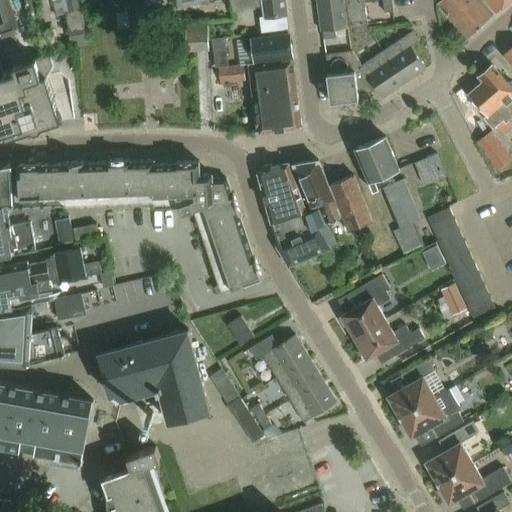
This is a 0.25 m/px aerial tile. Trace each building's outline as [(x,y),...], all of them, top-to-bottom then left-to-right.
[(0,33),(1,33),(13,30),(14,30),(17,28),(8,0),(0,0),(0,11),(4,24),(0,24),(0,33)] [(86,32),(78,0),(67,0),(70,10),(66,11),(71,36),(86,32)] [(142,0),(145,10),(163,5),(161,0),(142,0)] [(265,17),(287,14),(288,14),(286,0),(232,0),(235,10),(263,3),(265,16),(265,17)] [(365,0),(317,0),(319,9),(365,2),(365,0)] [(392,0),(383,0),(385,12),(393,11),(392,0)] [(469,38),(493,16),(479,0),(441,0),(438,3),(469,38)] [(486,0),(497,12),(509,2),(507,0),(486,0)] [(365,2),(319,9),(322,31),(323,31),(336,29),(368,24),(365,2)] [(265,17),(265,16),(260,17),(262,33),(289,29),(287,14),(265,17)] [(207,29),(185,30),(185,52),(208,51),(208,38),(207,29)] [(336,29),(323,31),(324,39),(337,37),(336,29)] [(13,30),(1,33),(4,46),(17,42),(14,30),(13,30)] [(413,31),(405,36),(412,46),(419,40),(413,31)] [(247,64),(294,58),(290,33),(243,39),(247,64)] [(405,36),(383,51),(405,83),(427,68),(412,46),(405,36)] [(209,68),(219,67),(218,50),(241,49),(240,37),(208,38),(208,51),(209,68)] [(353,51),(327,54),(329,74),(328,74),(331,102),(359,98),(359,93),(357,80),(370,78),(362,65),(353,51)] [(383,97),(405,83),(383,51),(362,65),(370,78),(378,91),(383,97)] [(0,68),(0,132),(8,130),(10,136),(65,119),(51,74),(57,62),(54,52),(0,68)] [(294,58),(249,64),(258,133),(303,127),(294,58)] [(222,82),(246,80),(245,64),(220,67),(222,82)] [(511,85),(493,64),(480,76),(484,81),(470,93),(475,98),(471,102),(479,111),(483,107),(489,114),(484,118),(494,128),(504,119),(506,122),(511,117),(511,85)] [(370,78),(357,80),(359,93),(378,91),(370,78)] [(499,169),(511,160),(491,131),(478,141),(499,169)] [(386,136),(356,148),(370,180),(369,181),(374,191),(379,189),(375,179),(400,169),(386,136)] [(446,176),(436,153),(414,162),(424,185),(446,176)] [(42,161),(19,162),(20,196),(153,192),(153,196),(197,194),(197,197),(178,203),(179,205),(182,213),(204,206),(232,290),(262,280),(256,261),(254,262),(238,213),(239,212),(234,197),(232,198),(225,178),(213,178),(212,173),(200,173),(199,160),(175,161),(175,162),(154,163),(154,159),(131,159),(131,158),(124,158),(124,157),(114,158),(114,159),(106,159),(106,160),(87,161),(87,159),(62,160),(62,162),(42,162),(42,161)] [(343,217),(349,232),(373,221),(354,175),(330,185),(319,160),(294,164),(312,206),(323,202),(331,222),(343,217)] [(258,174),(263,193),(271,223),(307,211),(289,163),(264,165),(263,165),(258,174)] [(0,167),(0,206),(14,204),(12,165),(0,167)] [(384,188),(390,201),(410,193),(404,179),(384,188)] [(416,206),(414,204),(410,193),(390,201),(396,215),(416,206)] [(416,206),(396,215),(401,227),(414,222),(421,219),(416,206)] [(450,207),(428,217),(433,228),(455,218),(450,207)] [(308,213),(307,211),(271,223),(279,245),(319,228),(326,225),(319,208),(308,213)] [(7,225),(4,209),(0,209),(0,256),(36,250),(31,221),(7,225)] [(455,218),(433,228),(438,240),(460,230),(455,218)] [(414,222),(401,227),(395,230),(400,242),(419,233),(414,222)] [(74,228),(77,239),(99,235),(96,224),(74,228)] [(331,247),(330,247),(319,228),(279,245),(277,246),(289,265),(331,247)] [(58,233),(60,243),(74,240),(72,230),(58,233)] [(460,230),(438,240),(443,251),(465,241),(460,230)] [(419,233),(400,242),(405,253),(424,244),(419,233)] [(465,241),(443,251),(448,262),(470,252),(465,241)] [(100,263),(92,264),(84,266),(80,247),(56,253),(57,258),(27,264),(27,261),(0,266),(0,288),(51,281),(51,284),(52,284),(102,273),(100,263)] [(470,252),(448,262),(453,273),(475,263),(470,252)] [(475,263),(453,273),(459,284),(480,274),(475,263)] [(115,285),(112,272),(101,274),(104,287),(115,285)] [(355,337),(386,319),(379,305),(391,298),(386,290),(391,288),(383,274),(357,289),(364,302),(342,315),(355,337)] [(480,274),(459,284),(464,295),(485,285),(480,274)] [(54,291),(52,284),(51,284),(51,281),(0,288),(0,308),(33,302),(31,295),(40,293),(54,291)] [(456,282),(441,289),(445,296),(453,314),(467,307),(456,282)] [(485,285),(464,295),(469,306),(490,296),(485,285)] [(55,298),(54,298),(58,313),(59,318),(86,312),(82,292),(55,298)] [(445,296),(436,300),(445,318),(453,314),(445,296)] [(490,296),(469,306),(474,317),(496,307),(490,296)] [(32,334),(34,314),(33,302),(0,308),(0,361),(30,364),(31,361),(64,354),(58,327),(32,334)] [(241,344),(255,335),(242,315),(228,324),(241,344)] [(386,319),(355,337),(367,359),(389,346),(395,356),(425,338),(420,328),(411,333),(406,325),(394,332),(386,319)] [(169,422),(211,410),(189,329),(100,353),(111,394),(118,400),(158,389),(159,392),(161,391),(169,422)] [(272,334),(250,348),(257,359),(263,355),(277,377),(310,357),(296,334),(279,345),(272,334)] [(310,357),(277,377),(291,399),(324,379),(310,357)] [(401,417),(436,397),(447,390),(429,359),(401,375),(408,386),(389,396),(401,417)] [(240,397),(221,368),(210,376),(228,404),(240,397)] [(324,379),(291,399),(305,422),(337,401),(324,379)] [(0,444),(19,448),(24,422),(42,426),(37,451),(83,460),(94,399),(0,382),(0,444)] [(437,437),(464,421),(458,410),(461,408),(450,388),(447,390),(436,397),(401,417),(412,437),(431,426),(437,437)] [(240,397),(228,404),(227,405),(232,413),(234,413),(245,405),(240,397)] [(258,403),(251,408),(264,430),(272,425),(258,403)] [(245,405),(234,413),(252,442),(264,434),(245,405)] [(439,482),(473,462),(462,442),(480,432),(473,421),(439,441),(445,451),(427,462),(439,482)] [(511,458),(511,442),(502,449),(509,460),(511,458)] [(324,511),(325,502),(298,511),(163,511),(150,474),(154,472),(150,461),(161,457),(157,446),(128,456),(132,467),(103,477),(116,511),(324,511)] [(473,462),(439,482),(450,503),(458,498),(465,509),(511,481),(511,480),(504,466),(482,479),(473,462)] [(501,511),(500,509),(511,503),(505,492),(477,507),(479,511),(501,511)]
